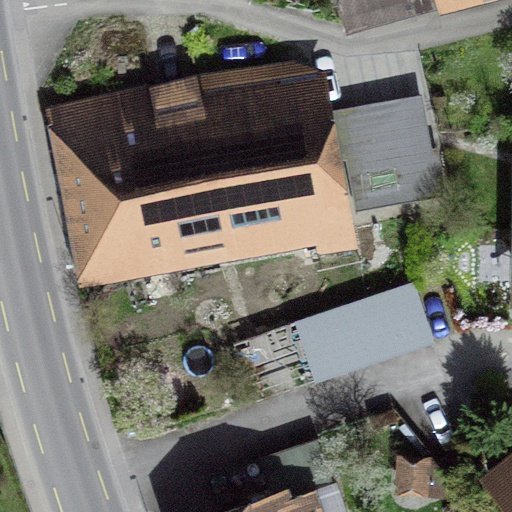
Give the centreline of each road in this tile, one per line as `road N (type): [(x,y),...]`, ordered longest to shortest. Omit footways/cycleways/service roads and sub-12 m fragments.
road 1 (residential): [(511,8),(373,54),(207,5),(0,4)]
road 2 (primary): [(81,511),(0,226)]
